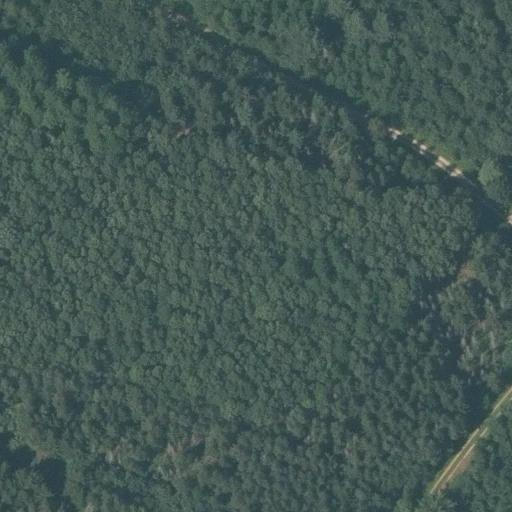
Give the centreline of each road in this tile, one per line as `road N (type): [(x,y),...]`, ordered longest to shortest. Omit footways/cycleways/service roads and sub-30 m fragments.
road 1 (track): [(143,0),(417,149),(511,223)]
road 2 (track): [(511,390),(420,511)]
